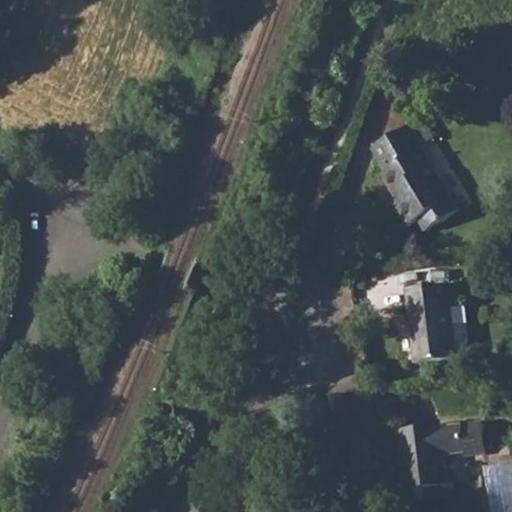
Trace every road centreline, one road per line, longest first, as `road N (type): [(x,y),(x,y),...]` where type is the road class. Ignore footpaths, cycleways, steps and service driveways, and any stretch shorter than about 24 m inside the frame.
road 1 (residential): [(187,511),(222,442),(309,329),(191,273)]
road 2 (residential): [(0,404),(89,229),(191,273)]
